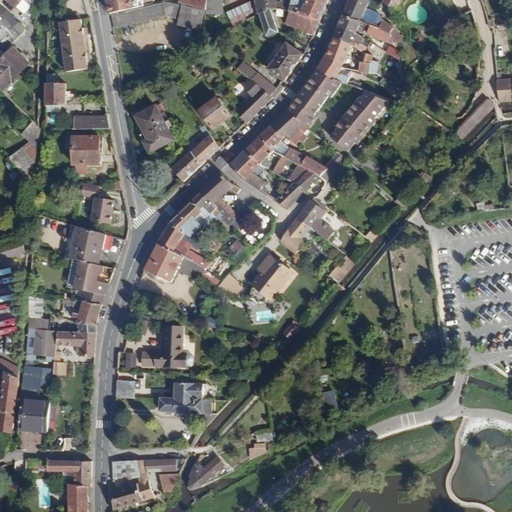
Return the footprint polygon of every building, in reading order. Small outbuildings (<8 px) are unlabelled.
[(25,0),(5,0),(16,10),(25,0)] [(106,0),(108,4),(116,3),(118,12),(139,7),(137,0),(106,0)] [(205,11),(206,0),(179,0),(179,4),(205,11)] [(222,15),(222,0),(206,0),(205,11),(205,15),(222,15)] [(320,21),(328,0),(307,0),(306,2),(303,0),(256,0),(258,15),(260,15),(271,11),(281,10),(290,12),(320,21)] [(366,8),(369,0),(350,0),(343,17),(360,22),(379,29),(383,20),(378,14),(366,8)] [(395,15),(401,0),(383,0),(383,1),(395,15)] [(200,31),(205,11),(179,4),(166,1),(139,7),(118,12),(111,15),(113,28),(166,16),(179,19),(177,26),(200,31)] [(258,15),(251,2),(227,13),(233,27),(258,15)] [(118,12),(116,3),(108,4),(105,5),(108,15),(111,15),(118,12)] [(11,15),(0,5),(0,16),(5,22),(11,15)] [(279,33),(271,11),(260,15),(267,38),(279,33)] [(314,36),(320,21),(290,12),(285,25),(314,36)] [(27,30),(11,15),(5,22),(11,27),(6,32),(15,42),(27,30)] [(357,34),(361,23),(360,22),(343,17),(339,27),(357,34)] [(390,34),(393,27),(383,20),(379,29),(390,34)] [(88,45),(85,29),(81,29),(80,21),(60,24),(64,49),(88,45)] [(390,34),(379,29),(370,26),(367,34),(393,46),(393,43),(392,35),(390,34)] [(6,32),(1,27),(0,27),(0,43),(6,50),(15,42),(6,32)] [(360,45),(364,38),(357,34),(339,27),(334,38),(354,48),(363,53),(364,53),(367,50),(360,45)] [(400,42),(393,27),(390,34),(392,35),(393,43),(400,42)] [(215,36),(212,30),(203,35),(202,41),(215,36)] [(349,58),(354,48),(334,38),(330,47),(346,57),(349,58)] [(367,50),(371,43),(364,38),(360,45),(367,50)] [(284,82),(303,55),(287,44),(268,70),(284,82)] [(91,61),(88,45),(64,49),(67,73),(88,71),(87,61),(91,61)] [(0,89),(2,92),(30,64),(14,47),(0,60),(0,89)] [(342,67),(346,57),(330,47),(326,56),(342,67)] [(371,62),(373,56),(368,55),(367,63),(370,64),(368,74),(376,74),(379,63),(371,62)] [(342,67),(326,56),(319,68),(333,81),(334,80),(342,83),(347,85),(350,79),(339,74),(343,68),(342,67)] [(257,74),(242,62),(236,70),(251,82),(257,74)] [(368,74),(370,64),(367,63),(363,63),(361,73),(368,74)] [(317,112),(328,97),(331,99),(342,83),(334,80),(333,81),(319,68),(298,97),(288,111),(309,130),(316,119),(313,117),(317,112)] [(277,90),(257,74),(251,82),(272,97),(277,90)] [(511,94),(511,80),(496,81),(498,103),(511,102),(511,94)] [(272,97),(251,82),(244,89),(252,97),(237,111),(247,125),(273,98),(272,97)] [(67,108),(67,84),(46,84),(45,107),(67,108)] [(375,119),(389,102),(366,93),(362,98),(357,105),(355,103),(339,122),(341,125),(337,129),(330,137),(348,152),(355,144),(357,146),(377,121),(375,119)] [(213,131),(231,117),(217,98),(200,112),(213,131)] [(460,140),(494,105),(487,99),(459,127),(454,136),(460,140)] [(150,155),(175,140),(156,106),(136,118),(149,140),(144,143),(150,155)] [(309,130),(288,111),(272,127),(284,139),(286,136),(295,145),(309,130)] [(86,130),(86,117),(74,117),(74,130),(86,130)] [(110,130),(108,117),(86,117),(86,130),(110,130)] [(37,150),(39,129),(33,123),(21,135),(29,142),(37,150)] [(293,150),(281,142),(284,139),(272,127),(259,139),(274,152),(283,157),(289,161),(298,166),(302,168),(320,178),(327,169),(293,150)] [(219,149),(210,135),(172,169),(183,183),(219,149)] [(100,165),(99,138),(73,138),(73,166),(100,165)] [(274,152),(259,139),(246,151),(261,165),(269,169),(272,164),(264,160),(274,152)] [(37,150),(29,142),(21,148),(35,164),(37,150)] [(33,188),(35,164),(21,148),(9,158),(33,188)] [(252,174),(261,165),(246,151),(229,167),(260,191),(266,182),(252,174)] [(325,184),(347,162),(340,156),(327,169),(320,178),(324,181),(325,184)] [(289,161),(283,157),(274,172),(280,176),(289,161)] [(305,190),(320,178),(302,168),(298,166),(290,181),(294,184),(305,190)] [(431,178),(425,173),(419,179),(425,185),(431,178)] [(241,191),(231,183),(222,174),(208,186),(220,198),(229,189),(237,196),(241,191)] [(286,209),(305,190),(294,184),(276,201),(286,209)] [(99,198),(101,187),(85,185),(83,196),(97,198),(99,198)] [(239,217),(220,198),(208,186),(169,224),(190,238),(201,227),(195,220),(201,213),(199,211),(204,206),(211,213),(216,208),(225,216),(223,219),(230,226),(238,218),(239,217)] [(112,225),(115,201),(99,198),(97,198),(93,222),(112,225)] [(321,220),(330,210),(314,198),(311,201),(324,211),(318,218),(321,220)] [(321,220),(318,218),(324,211),(311,201),(298,217),(311,228),(327,241),(335,232),(321,220)] [(204,230),(215,218),(211,213),(204,206),(199,211),(201,213),(195,220),(201,227),(204,230)] [(292,249),(311,228),(298,217),(280,239),(292,249)] [(233,229),(241,221),(238,218),(230,226),(233,229)] [(235,232),(244,223),(241,221),(233,229),(235,232)] [(205,246),(190,238),(169,224),(164,233),(157,243),(184,258),(205,269),(207,266),(205,265),(205,263),(202,259),(192,254),(183,248),(186,242),(201,251),(205,246)] [(100,266),(107,235),(76,227),(69,259),(75,260),(81,262),(100,266)] [(378,239),(372,233),(367,239),(373,244),(378,239)] [(0,261),(25,252),(21,241),(0,247),(0,261)] [(251,255),(237,241),(227,250),(234,257),(236,255),(243,262),(251,255)] [(184,258),(157,243),(144,270),(171,284),(177,272),(184,258)] [(335,261),(340,255),(333,249),(328,255),(335,261)] [(272,301),(294,273),(271,254),(261,265),(265,268),(261,272),(251,284),(254,287),(250,292),(250,298),(258,305),(265,304),(269,299),(272,301)] [(339,284),(356,264),(346,256),(329,275),(339,284)] [(205,269),(184,258),(177,272),(190,278),(192,274),(200,278),(204,271),(205,269)] [(74,290),(81,262),(75,260),(69,288),(74,290)] [(99,276),(103,273),(104,267),(100,266),(81,262),(74,290),(85,292),(105,296),(110,284),(98,282),(99,276)] [(110,284),(115,269),(104,267),(103,273),(99,276),(98,282),(110,284)] [(224,282),(204,271),(200,278),(219,288),(224,282)] [(229,293),(239,282),(230,274),(224,282),(219,288),(229,293)] [(0,278),(0,324),(17,323),(12,277),(0,278)] [(105,296),(85,292),(82,303),(102,305),(105,296)] [(43,320),(43,298),(30,298),(29,318),(43,320)] [(96,324),(102,305),(82,303),(55,299),(55,303),(66,305),(66,306),(71,307),(69,318),(79,319),(79,321),(74,321),(73,324),(71,324),(71,329),(78,329),(78,332),(78,334),(96,334),(96,324)] [(49,331),(50,321),(43,320),(29,318),(28,330),(49,331)] [(305,325),(296,318),(290,325),(300,331),(305,325)] [(291,341),(300,331),(290,325),(283,334),(291,341)] [(186,367),(186,355),(182,355),(182,328),(164,328),(164,353),(142,353),(142,367),(186,367)] [(56,346),(58,332),(49,331),(28,330),(27,355),(55,358),(56,346)] [(95,357),(96,334),(78,334),(78,332),(58,332),(56,346),(78,347),(78,357),(95,357)] [(138,353),(127,353),(127,366),(138,366),(138,353)] [(20,369),(0,358),(0,368),(6,372),(20,379),(20,369)] [(66,378),(67,363),(55,362),(54,370),(53,377),(66,378)] [(415,381),(412,362),(405,363),(406,370),(407,380),(408,383),(415,381)] [(53,377),(54,370),(25,366),(22,399),(39,401),(41,386),(52,387),(53,377)] [(0,432),(12,434),(20,379),(6,372),(0,405),(0,432)] [(135,399),(136,383),(117,382),(116,398),(135,399)] [(204,399),(204,385),(175,384),(174,400),(194,401),(194,399),(204,399)] [(338,409),(334,392),(324,394),(326,403),(320,404),(322,413),(338,409)] [(48,433),(51,403),(21,400),(18,430),(48,433)] [(213,414),(213,401),(194,401),(174,400),(161,400),(160,412),(208,414),(213,414)] [(208,426),(219,415),(213,414),(208,414),(200,423),(201,424),(197,428),(200,430),(203,433),(208,426)] [(194,448),(203,433),(200,430),(189,448),(194,448)] [(256,458),(267,452),(266,445),(257,445),(257,449),(251,449),(251,460),(256,458)] [(202,486),(226,466),(218,457),(205,469),(196,465),(190,477),(192,478),(189,487),(191,489),(202,486)] [(177,472),(177,460),(139,462),(142,477),(148,476),(148,473),(177,472)] [(91,487),(92,462),(48,461),(48,472),(62,472),(69,472),(69,485),(68,511),(88,511),(88,487),(91,487)] [(142,477),(139,462),(112,463),(113,481),(127,478),(127,481),(142,477)] [(171,496),(180,475),(160,475),(164,492),(171,496)] [(39,480),(39,507),(49,507),(49,480),(39,480)] [(155,498),(149,480),(113,491),(114,511),(155,498)] [(165,507),(160,503),(156,507),(161,511),(165,507)]
